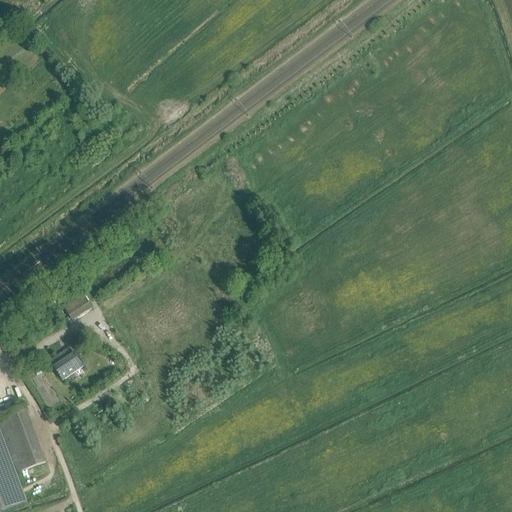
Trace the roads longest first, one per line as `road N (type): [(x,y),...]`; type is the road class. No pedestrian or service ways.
road 1 (track): [(0,244),(152,134)]
road 2 (track): [(79,511),(56,446),(9,358)]
